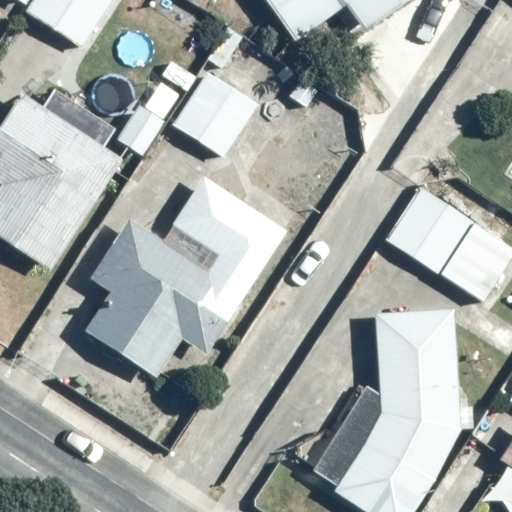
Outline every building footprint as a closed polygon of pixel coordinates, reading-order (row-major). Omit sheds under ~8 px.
[(15,0),(13,4),(82,49),(113,0),(15,0)] [(263,0),(294,42),(345,4),(365,32),(409,0),(263,0)] [(247,38),(223,22),(201,56),(225,71),(247,38)] [(257,105),(206,72),(171,126),(222,159),(257,105)] [(176,105),(143,82),(107,134),(140,157),(176,105)] [(23,93),(0,128),(0,183),(0,184),(0,239),(51,272),(125,160),(23,93)] [(206,271),(132,221),(93,278),(112,291),(86,331),(156,377),(182,338),(207,354),(288,232),(203,175),(171,225),(216,255),(206,271)] [(511,257),(511,240),(422,186),(387,243),(485,303),(511,257)] [(511,341),(511,320),(492,310),(471,348),(499,364),(511,341)] [(376,315),(381,412),(334,491),(369,511),(410,511),(461,428),(455,311),(376,315)] [(511,467),(511,442),(500,460),(511,467)]
